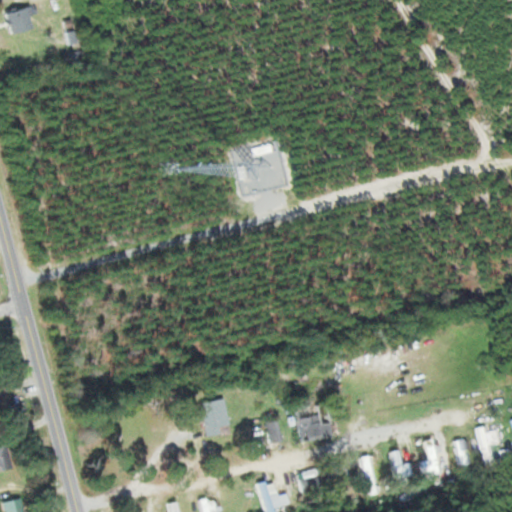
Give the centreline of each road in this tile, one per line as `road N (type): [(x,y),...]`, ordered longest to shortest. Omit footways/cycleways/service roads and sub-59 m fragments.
road 1 (residential): [(78,503),(471,410)]
road 2 (tertiary): [(80,511),(0,197)]
